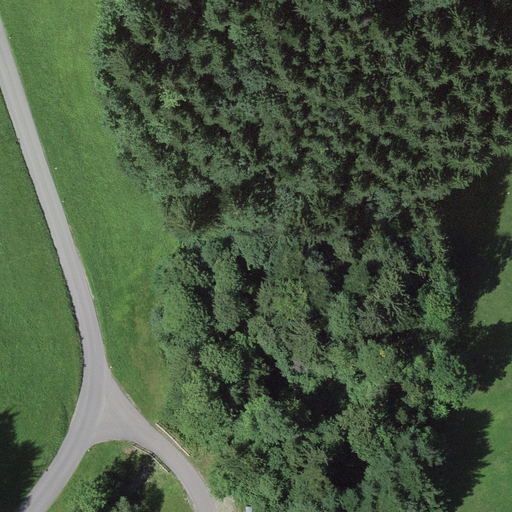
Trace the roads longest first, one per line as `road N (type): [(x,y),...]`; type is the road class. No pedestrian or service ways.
road 1 (unclassified): [(91,409),(95,347),(0,13)]
road 2 (residential): [(207,511),(151,440),(91,409)]
